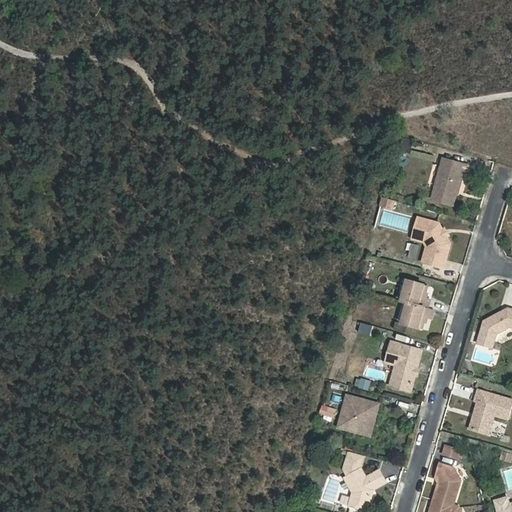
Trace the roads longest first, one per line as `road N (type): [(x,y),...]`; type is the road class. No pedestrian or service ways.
road 1 (track): [(511,92),(344,138),(273,167),(168,111),(151,76),(119,57),(27,55),(0,41)]
road 2 (track): [(273,167),(49,283),(0,323)]
road 3 (residential): [(481,259),(405,511)]
